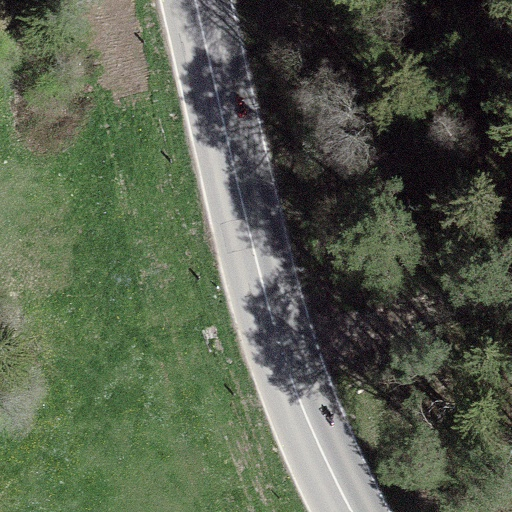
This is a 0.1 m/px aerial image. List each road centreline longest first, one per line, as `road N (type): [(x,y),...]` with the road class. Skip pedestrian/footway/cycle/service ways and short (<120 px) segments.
road 1 (secondary): [(194,0),(274,327),(352,511)]
road 2 (track): [(274,327),(411,302),(511,296)]
